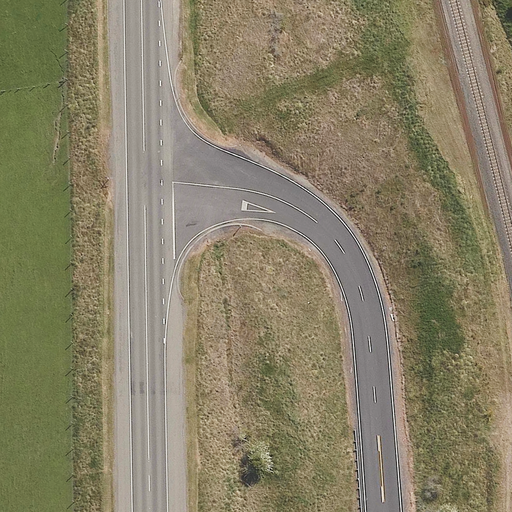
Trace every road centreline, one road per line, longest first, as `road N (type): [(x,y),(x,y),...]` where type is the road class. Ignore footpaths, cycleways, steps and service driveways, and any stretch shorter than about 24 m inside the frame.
road 1 (unclassified): [(147,184),(232,183),(301,206),(341,245),(373,377),(384,511)]
road 2 (trunk): [(147,184),(150,511)]
road 3 (trunk): [(148,0),(147,184)]
